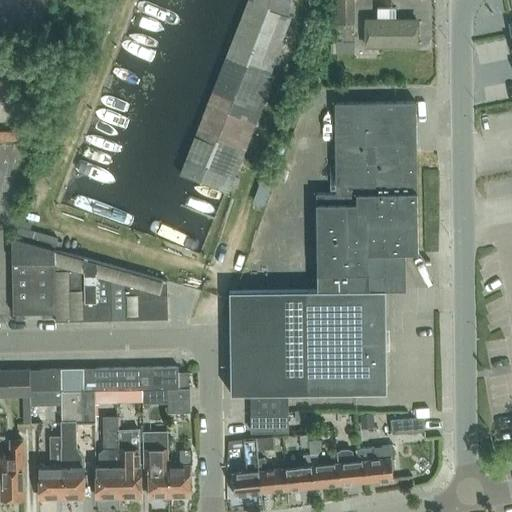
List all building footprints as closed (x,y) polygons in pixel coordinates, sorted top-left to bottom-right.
[(247,0),(247,2),(186,158),(179,175),(224,193),(227,194),(234,177),(260,110),(256,108),(282,43),(280,42),(289,18),(286,17),(288,0),(247,0)] [(355,52),(354,0),(335,0),(336,53),(355,52)] [(377,20),(365,20),(365,47),(417,46),(416,20),(395,20),(377,20)] [(235,290),(228,290),(228,316),(229,393),(250,393),(287,392),(386,391),(385,336),(384,288),(391,283),(397,260),(397,252),(404,252),(414,252),(417,252),(416,152),(415,101),(395,101),(334,101),(335,191),(315,191),(316,273),(316,289),(248,290),(235,290)] [(260,179),(252,201),(263,205),(271,183),(260,179)] [(16,229),(13,238),(28,242),(31,233),(16,229)] [(50,235),(47,247),(54,249),(57,237),(50,235)] [(28,242),(13,238),(14,313),(55,312),(54,249),(47,247),(28,242)] [(82,256),(54,249),(55,312),(55,319),(69,319),(83,319),(82,256)] [(97,260),(82,256),(83,319),(98,319),(97,260)] [(111,264),(97,260),(98,319),(112,318),(111,264)] [(111,264),(112,318),(126,318),(125,268),(111,264)] [(139,272),(125,268),(126,318),(140,318),(139,272)] [(153,275),(139,272),(140,318),(154,318),(153,275)] [(168,279),(153,275),(154,318),(168,317),(168,279)] [(136,388),(150,388),(150,366),(138,367),(138,378),(135,379),(136,388)] [(150,388),(163,387),(162,378),(165,377),(165,366),(150,366),(150,388)] [(167,387),(177,387),(176,372),(176,366),(165,366),(165,377),(162,378),(163,387),(167,387)] [(96,389),(109,389),(108,379),(111,378),(111,367),(96,368),(96,389)] [(109,389),(123,388),(123,367),(111,367),(111,378),(108,379),(109,389)] [(123,388),(136,388),(135,379),(138,378),(138,367),(123,367),(123,388)] [(82,368),(60,369),(60,390),(80,389),(83,389),(82,368)] [(96,389),(96,368),(82,368),(83,389),(94,389),(95,389),(96,389)] [(0,369),(0,395),(28,395),(28,391),(28,369),(0,369)] [(29,369),(29,391),(43,390),(58,390),(58,369),(29,369)] [(188,372),(176,372),(177,387),(188,387),(188,372)] [(167,387),(168,412),(190,412),(189,387),(188,387),(177,387),(167,387)] [(80,389),(60,390),(61,422),(76,422),(81,422),(80,389)] [(83,389),(80,389),(81,422),(94,421),(96,421),(95,389),(94,389),(83,389)] [(29,391),(28,391),(28,395),(29,405),(43,405),(43,390),(29,391)] [(287,392),(250,393),(250,414),(288,413),(288,410),(287,392)] [(295,411),(295,419),(306,419),(306,411),(295,411)] [(373,412),(360,414),(361,426),(374,424),(373,412)] [(288,413),(250,414),(251,432),(288,431),(288,429),(288,413)] [(117,429),(116,416),(103,417),(104,449),(98,454),(98,465),(95,465),(96,499),(113,498),(113,496),(118,496),(117,464),(117,429)] [(421,417),(390,420),(391,434),(423,431),(421,417)] [(62,435),(59,435),(61,497),(66,497),(66,498),(83,498),(82,465),(82,453),(79,450),(78,439),(76,438),(76,422),(61,422),(62,435)] [(130,429),(117,429),(117,449),(117,464),(118,496),(123,496),(123,498),(140,498),(139,466),(143,466),(142,446),(130,446),(130,429)] [(168,430),(142,431),(142,446),(143,466),(148,466),(148,498),(168,497),(167,465),(169,465),(168,430)] [(56,497),(61,497),(59,435),(48,435),(49,448),(49,465),(38,465),(39,499),(56,498),(56,497)] [(272,435),(254,437),(255,450),(257,450),(274,448),(272,435)] [(300,437),(301,447),(308,446),(308,440),(307,436),(300,437)] [(246,471),(231,473),(233,495),(260,492),(257,470),(256,459),(255,450),(254,437),(242,438),(246,471)] [(0,460),(0,497),(3,497),(3,499),(13,499),(13,497),(23,497),(22,439),(9,439),(9,460),(0,460)] [(319,439),(308,440),(308,446),(309,446),(309,454),(310,465),(312,486),(339,484),(336,462),(318,464),(317,453),(321,449),(319,439)] [(228,441),(227,450),(230,449),(243,448),(242,440),(230,441),(228,441)] [(393,456),(392,445),(361,448),(365,481),(392,478),(389,457),(393,456)] [(356,460),(353,460),(352,449),(347,448),(340,449),(336,451),(337,462),(336,462),(339,484),(365,481),(361,448),(354,449),(356,460)] [(168,497),(188,497),(187,465),(191,462),(190,449),(179,449),(179,465),(169,465),(167,465),(168,497)] [(309,454),(302,455),(303,465),(310,465),(309,454)] [(258,458),(256,459),(257,470),(265,469),(264,458),(258,458)] [(303,465),(284,468),(286,489),(312,486),(310,465),(303,465)] [(257,470),(260,492),(286,489),(284,468),(265,469),(257,470)]
